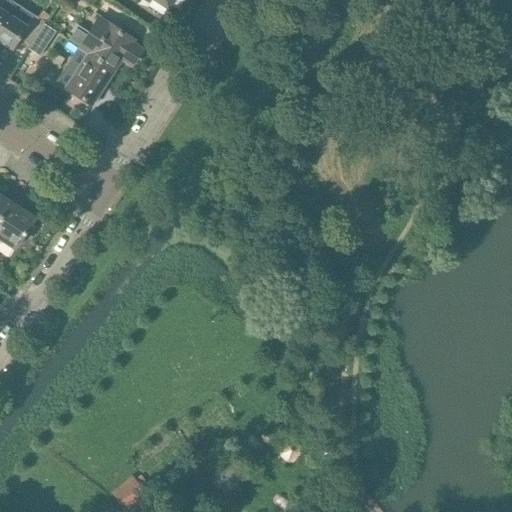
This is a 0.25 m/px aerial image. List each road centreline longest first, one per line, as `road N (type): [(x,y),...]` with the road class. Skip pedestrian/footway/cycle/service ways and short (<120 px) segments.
road 1 (residential): [(109,187),(228,0)]
road 2 (residential): [(0,351),(109,187)]
road 3 (residential): [(109,187),(0,118)]
